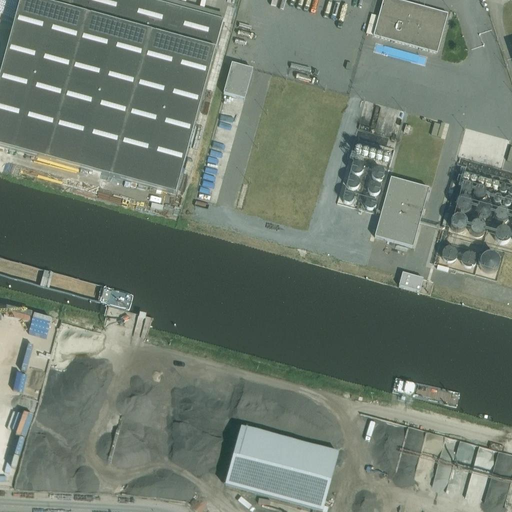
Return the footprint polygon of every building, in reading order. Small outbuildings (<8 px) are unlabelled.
[(20,0),(20,1),(26,3),(24,8),(18,7),(0,74),(0,147),(175,195),(215,49),(223,21),(145,0),(20,0)] [(249,0),(249,3),(365,35),(374,0),(249,0)] [(382,0),(373,37),(436,54),(447,15),(394,0),(382,0)] [(223,95),(244,100),(252,70),(231,65),(223,95)] [(501,174),(507,146),(487,142),(486,149),(473,146),(469,163),(480,165),(479,168),(501,174)] [(350,169),(349,170),(350,172),(350,173),(350,174),(351,175),(352,176),(353,176),(354,177),(356,177),(357,177),(358,177),(359,176),(360,176),(361,175),(362,174),(362,173),(363,172),(363,170),(363,169),(362,168),(362,167),(361,166),(360,165),(359,164),(358,164),(357,164),(356,164),(354,164),(353,164),(352,165),(351,166),(350,167),(350,168),(350,169)] [(371,175),(371,176),(371,177),(371,178),(372,179),(372,180),(373,181),(374,182),(375,182),(377,182),(378,182),(379,182),(380,182),(381,181),(382,180),(383,179),(384,178),(384,177),(384,176),(384,175),(384,173),(383,172),(382,171),(381,171),(380,170),(379,169),(378,169),(377,169),(376,169),(374,170),(373,171),(372,171),(372,172),(371,173),(371,175)] [(346,184),(345,185),(346,186),(346,188),(346,189),(347,190),(348,190),(349,191),(350,192),(351,192),(353,192),(354,192),(355,191),(356,190),(357,190),(358,189),(358,188),(359,186),(359,185),(359,184),(358,183),(358,182),(357,181),(356,180),(355,179),(354,179),(353,179),(351,179),(350,179),(349,179),(348,180),(347,181),(346,182),(346,183),(346,184)] [(428,190),(390,179),(374,238),(412,249),(428,190)] [(367,189),(367,191),(367,192),(367,193),(368,194),(368,195),(369,196),(370,197),(371,197),(373,197),(374,197),(375,197),(376,197),(377,196),(378,195),(379,194),(379,193),(380,192),(380,191),(380,189),(379,188),(379,187),(378,186),(377,185),(376,185),(375,184),(374,184),(373,184),(371,184),(370,185),(369,185),(368,186),(368,187),(367,188),(367,189)] [(460,190),(459,191),(460,192),(460,193),(460,194),(461,195),(462,195),(463,196),(464,196),(465,197),(466,197),(467,196),(468,196),(469,195),(470,195),(471,194),(471,193),(471,192),(471,191),(471,190),(471,188),(471,187),(470,187),(469,186),(468,185),(467,185),(466,185),(465,185),(464,185),(463,185),(462,186),(461,187),(460,187),(460,188),(460,190)] [(473,194),(473,195),(473,196),(473,197),(473,198),(474,199),(475,200),(476,200),(477,201),(478,201),(479,201),(480,201),(481,200),(482,200),(483,199),(484,198),(484,197),(484,196),(485,195),(484,194),(484,193),(484,192),(483,191),(482,190),(481,189),(480,189),(479,189),(478,189),(477,189),(476,189),(475,190),(474,191),(473,192),(473,193),(473,194)] [(342,198),(342,200),(342,201),(342,202),(343,203),(343,204),(344,204),(345,205),(346,205),(347,205),(348,205),(349,205),(350,205),(351,204),(352,204),(353,203),(353,202),(354,201),(354,199),(354,198),(353,197),(353,196),(352,195),(351,195),(350,194),(349,194),(348,194),(347,194),(346,194),(345,194),(344,195),(343,195),(343,196),(342,197),(342,198)] [(455,206),(455,207),(455,209),(455,210),(456,212),(457,213),(458,214),(459,214),(461,215),(462,215),(464,215),(465,215),(466,214),(468,214),(469,213),(470,212),(470,210),(471,209),(471,207),(471,206),(470,204),(470,203),(469,202),(468,201),(466,200),(465,200),(464,199),(462,199),(461,200),(459,200),(458,201),(457,202),(456,203),(455,204),(455,206)] [(364,205),(364,206),(364,207),(364,208),(365,209),(365,210),(366,211),(367,212),(368,212),(369,212),(370,212),(371,212),(372,212),(373,211),(374,210),(375,209),(375,208),(376,207),(376,206),(376,205),(375,204),(375,203),(374,202),(373,201),(372,201),(371,200),(370,200),(369,200),(368,200),(367,201),(366,201),(365,202),(365,203),(364,204),(364,205)] [(474,211),(474,212),(474,214),(475,215),(475,216),(476,218),(477,219),(479,219),(480,220),(481,220),(483,220),(484,220),(486,219),(487,219),(488,218),(489,216),(490,215),(490,214),(490,212),(490,211),(490,209),(489,208),(488,207),(487,206),(486,205),(484,205),(483,204),(481,204),(480,205),(479,205),(477,206),(476,207),(475,208),(475,209),(474,211)] [(493,216),(493,218),(493,219),(494,221),(494,222),(495,223),(496,224),(497,225),(499,225),(500,225),(501,225),(503,225),(504,225),(505,224),(506,223),(507,222),(508,221),(508,219),(508,218),(508,216),(508,215),(507,214),(506,213),(505,212),(504,211),(503,211),(501,210),(500,210),(499,211),(497,211),(496,212),(495,213),(494,214),(494,215),(493,216)] [(450,224),(450,226),(450,227),(451,229),(452,230),(452,231),(454,232),(455,233),(456,234),(458,234),(459,234),(461,234),(462,233),(463,232),(464,231),(465,230),(466,229),(466,227),(466,226),(466,224),(466,223),(465,222),(464,221),(463,220),(462,219),(461,218),(459,218),(458,218),(456,218),(455,219),(454,220),(452,221),(452,222),(451,223),(450,224)] [(469,229),(468,231),(469,232),(469,234),(470,235),(471,236),(472,237),(473,238),(474,238),(476,239),(477,239),(479,238),(480,238),(481,237),(482,236),(483,235),(484,234),(484,232),(484,231),(484,229),(484,228),(483,226),(482,225),(481,224),(480,223),(479,223),(477,223),(476,223),(474,223),(473,223),(472,224),(471,225),(470,226),(469,228),(469,229)] [(494,236),(494,238),(494,239),(494,241),(495,242),(496,243),(497,244),(498,245),(499,246),(501,246),(502,246),(504,246),(505,245),(506,244),(508,243),(508,242),(509,241),(510,239),(510,238),(510,236),(509,235),(508,234),(508,233),(506,232),(505,231),(504,230),(502,230),(501,230),(499,230),(498,231),(497,232),(496,233),(495,234),(494,235),(494,236)] [(442,255),(441,257),(442,258),(442,259),(443,261),(443,262),(444,263),(446,263),(447,264),(448,264),(450,264),(451,264),(452,263),(453,263),(454,262),(455,261),(456,259),(456,258),(456,257),(456,255),(456,254),(455,253),(454,252),(453,251),(452,250),(451,249),(450,249),(448,249),(447,249),(446,250),(444,251),(443,252),(443,253),(442,254),(442,255)] [(461,261),(461,262),(461,263),(461,265),(462,266),(463,267),(464,268),(465,269),(466,269),(468,269),(469,269),(470,269),(472,269),(473,268),(474,267),(475,266),(475,265),(476,263),(476,262),(476,261),(475,259),(475,258),(474,257),(473,256),(472,255),(470,255),(469,254),(468,254),(466,255),(465,255),(464,256),(463,257),(462,258),(461,259),(461,261)] [(479,263),(479,265),(479,267),(480,269),(481,270),(482,272),(483,273),(485,274),(486,275),(488,275),(490,275),(492,275),(494,274),(495,273),(497,272),(498,270),(498,269),(499,267),(499,265),(499,263),(498,261),(498,260),(497,258),(495,257),(494,256),(492,255),(490,255),(488,255),(486,255),(485,256),(483,257),(482,258),(481,260),(480,261),(479,263)] [(452,291),(449,290),(451,275),(436,273),(433,291),(452,294),(452,291)] [(423,279),(402,274),(398,287),(419,292),(423,279)] [(47,357),(0,345),(0,377),(40,387),(47,357)] [(280,402),(271,451),(283,454),(284,450),(336,460),(345,415),(280,402)] [(455,460),(456,444),(423,442),(422,458),(455,460)] [(117,443),(116,455),(133,457),(134,445),(117,443)] [(492,482),(511,481),(511,461),(498,462),(498,465),(492,465),(492,482)] [(445,491),(447,476),(436,474),(435,479),(427,478),(426,486),(432,486),(432,490),(445,491)] [(482,509),(483,483),(467,482),(466,505),(471,505),(471,508),(482,509)]
